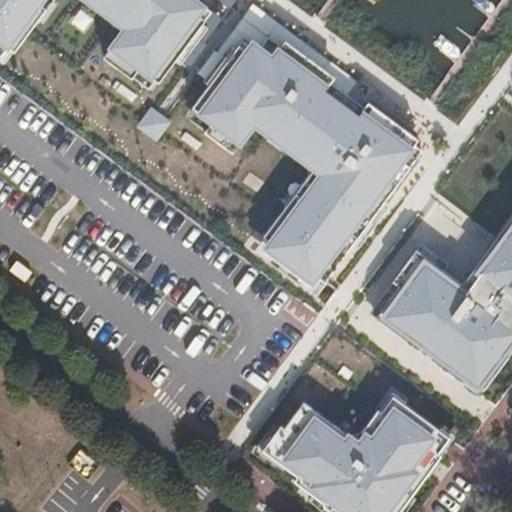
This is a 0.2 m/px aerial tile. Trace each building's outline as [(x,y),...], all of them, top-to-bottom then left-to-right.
[(147,71),(199,0),(198,0),(0,0),(0,40),(7,45),(40,0),(84,0),(114,20),(103,39),(147,71)] [(255,242),(306,279),(409,142),(359,100),(350,110),(317,86),(322,79),(270,41),(264,46),(246,33),(191,107),(231,141),(248,122),(307,170),(255,242)] [(416,250),(370,314),(476,390),(511,339),(511,209),(460,281),(416,250)] [(346,390),(361,410),(371,402),(356,382),(346,390)] [(294,395),(254,449),(337,511),(383,511),(444,433),(387,388),(355,436),(294,395)]
